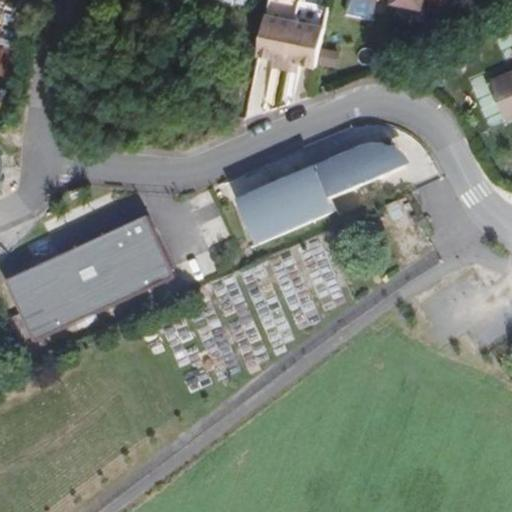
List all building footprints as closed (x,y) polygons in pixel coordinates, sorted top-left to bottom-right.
[(330,7),(297,0),(268,0),(266,15),(258,54),(274,57),(273,62),(286,64),(300,67),(301,63),(317,67),(325,27),(330,7)] [(392,0),(392,2),(422,9),(423,0),(392,0)] [(0,112),(6,113),(16,49),(0,46),(0,112)] [(511,71),(491,81),(508,122),(511,120),(511,71)] [(362,147),(361,147),(240,199),(245,211),(238,215),(252,247),(337,210),(332,197),(386,174),(383,167),(402,159),(397,147),(396,146),(393,145),(390,144),(387,144),(384,144),(380,143),(378,143),(375,143),(371,144),(368,144),(365,145),(362,147)] [(150,222),(11,283),(37,341),(176,280),(150,222)]
